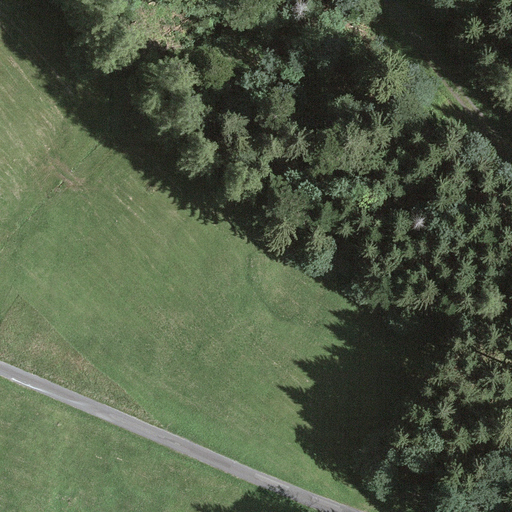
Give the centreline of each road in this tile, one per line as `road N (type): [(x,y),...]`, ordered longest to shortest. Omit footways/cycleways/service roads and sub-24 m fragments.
road 1 (unclassified): [(349,511),(0,368)]
road 2 (track): [(511,157),(384,0)]
